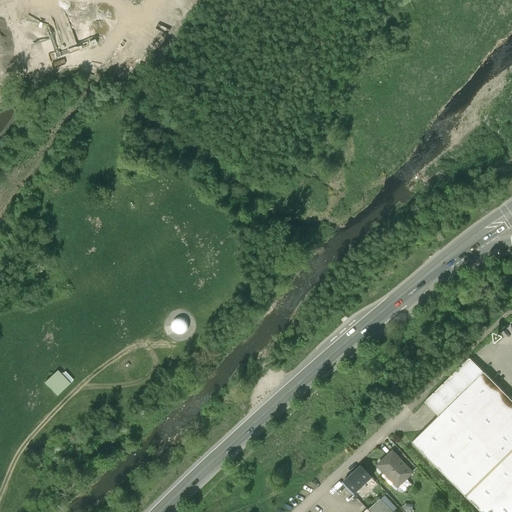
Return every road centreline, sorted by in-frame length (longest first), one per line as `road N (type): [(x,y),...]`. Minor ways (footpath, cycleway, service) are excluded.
road 1 (primary): [(163,511),(435,266)]
road 2 (unclassified): [(302,511),(413,403)]
